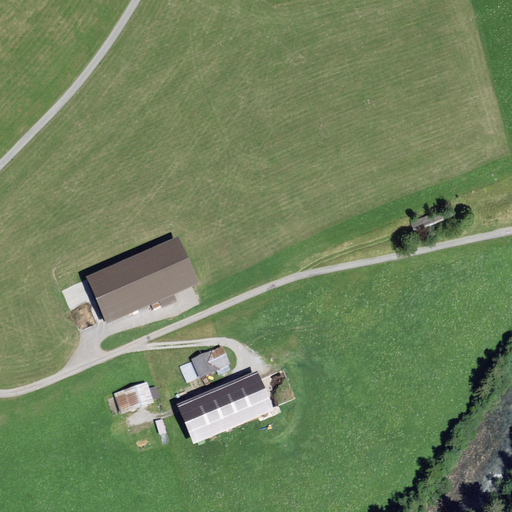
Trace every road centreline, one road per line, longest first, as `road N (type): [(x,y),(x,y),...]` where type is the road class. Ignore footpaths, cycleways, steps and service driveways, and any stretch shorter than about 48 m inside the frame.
road 1 (unclassified): [(0,392),(52,380),(314,272),(511,230)]
road 2 (track): [(137,417),(233,378),(241,367),(239,351),(227,343),(136,344)]
road 3 (unclassified): [(136,0),(81,80),(0,165)]
